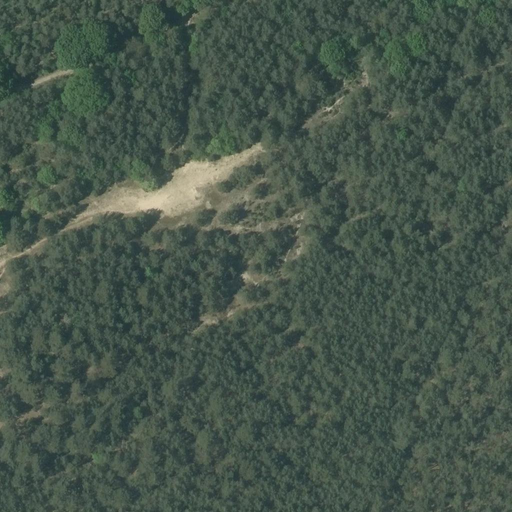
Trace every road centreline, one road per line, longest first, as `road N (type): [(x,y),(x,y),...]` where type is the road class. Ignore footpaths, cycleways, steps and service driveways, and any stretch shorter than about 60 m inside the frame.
road 1 (track): [(192,14),(0,94)]
road 2 (track): [(192,14),(188,130),(170,153)]
